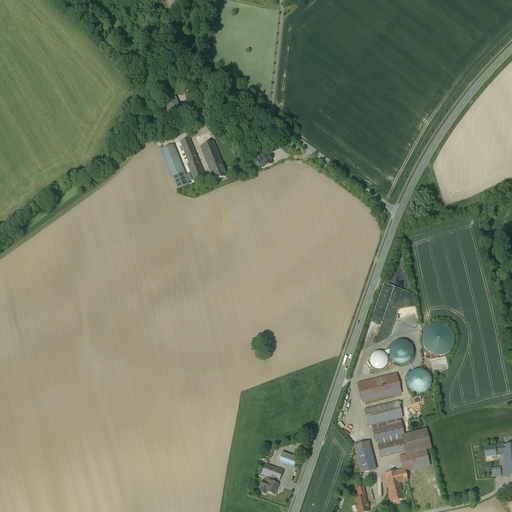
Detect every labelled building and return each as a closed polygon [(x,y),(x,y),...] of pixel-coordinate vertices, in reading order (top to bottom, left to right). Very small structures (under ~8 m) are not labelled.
[(190,86),(185,88),(189,99),(194,97),(190,86)] [(174,93),(159,98),(169,124),(184,118),(174,93)] [(208,106),(190,113),(194,124),(212,117),(208,106)] [(185,121),(169,127),(171,131),(187,125),(185,121)] [(189,139),(181,142),(189,164),(188,165),(195,182),(205,178),(189,139)] [(200,148),(208,166),(220,161),(213,143),(200,148)] [(279,143),(271,146),(273,152),(281,149),(279,143)] [(173,146),(161,151),(176,190),(189,185),(173,146)] [(258,158),(263,169),(272,165),(268,154),(258,158)] [(220,161),(208,166),(214,182),(227,177),(220,161)] [(393,293),(385,318),(391,320),(390,324),(395,326),(404,296),(393,293)] [(440,355),(453,352),(456,341),(454,326),(441,323),(428,325),(425,338),(427,352),(440,355)] [(392,351),(398,364),(406,364),(416,359),(415,349),(411,339),(402,340),(394,344),(394,347),(392,349),(392,351)] [(390,350),(383,353),(385,354),(386,356),(387,357),(388,361),(388,364),(394,362),(392,361),(391,359),(391,358),(390,357),(389,355),(389,352),(390,350)] [(408,378),(410,377),(412,393),(434,390),(430,368),(407,372),(408,378)] [(358,384),(363,403),(402,393),(397,374),(358,384)] [(400,419),(402,418),(398,402),(364,411),(368,427),(372,426),(400,419)] [(378,442),(404,436),(400,419),(372,426),(376,443),(378,442)] [(415,433),(417,433),(419,432),(421,430),(421,429),(422,427),(422,425),(421,424),(420,422),(419,421),(417,421),(415,421),(413,421),(412,422),(411,423),(410,425),(410,427),(410,429),(411,430),(412,431),(414,432),(415,433)] [(404,436),(378,442),(379,447),(378,447),(381,458),(405,452),(406,455),(426,450),(431,449),(426,430),(419,432),(417,433),(415,433),(404,436)] [(369,442),(354,446),(356,454),(361,474),(376,470),(369,442)] [(511,445),(503,446),(502,446),(503,449),(503,456),(506,478),(511,477),(511,445)] [(485,458),(503,456),(503,449),(496,450),(495,447),(484,449),(485,458)] [(265,456),(271,458),(274,450),(268,448),(265,456)] [(385,475),(387,485),(399,482),(399,484),(408,481),(405,472),(430,466),(426,450),(406,455),(400,457),(403,470),(385,475)] [(282,453),(278,463),(294,469),(298,459),(282,453)] [(276,480),(280,481),(283,472),(265,466),(262,475),(271,478),(276,480)] [(499,468),(491,469),(492,477),(500,476),(499,468)] [(266,492),(275,495),(278,485),(274,484),(276,480),(271,478),(271,480),(267,479),(264,486),(262,485),(259,492),(265,495),(266,492)] [(399,482),(387,485),(392,502),(403,499),(399,484),(399,482)] [(357,489),(360,499),(365,498),(364,496),(365,495),(364,488),(357,489)] [(358,511),(368,511),(368,508),(367,504),(365,498),(360,499),(355,500),(356,504),(355,505),(357,511),(358,511)]
